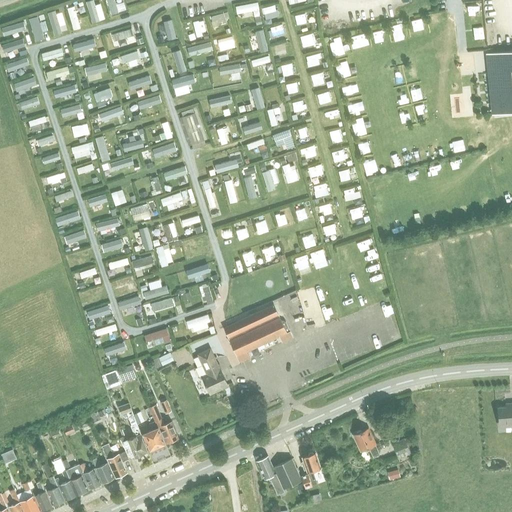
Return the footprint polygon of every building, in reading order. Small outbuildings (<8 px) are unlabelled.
[(511,112),(511,50),(487,53),(493,115),(511,112)] [(191,143),(203,139),(195,112),(182,117),(191,143)] [(293,337),(290,331),(285,321),(281,320),(273,304),(223,327),(239,362),(249,357),(246,351),(279,336),(282,342),(293,337)] [(166,328),(144,335),(146,341),(162,336),(164,343),(170,341),(166,328)] [(198,355),(194,358),(198,366),(195,367),(200,378),(202,377),(209,393),(227,384),(210,348),(197,354),(198,355)] [(162,365),(173,360),(170,353),(159,357),(162,365)] [(131,364),(117,369),(121,381),(135,376),(131,364)] [(166,412),(171,410),(166,400),(161,402),(166,412)] [(498,407),(497,407),(499,424),(511,422),(511,402),(505,403),(506,406),(501,406),(498,407)] [(147,451),(140,434),(139,430),(136,423),(128,403),(118,407),(121,414),(126,412),(131,425),(130,426),(134,436),(128,439),(121,442),(124,447),(129,458),(135,456),(143,453),(143,452),(147,451)] [(178,437),(171,421),(164,424),(156,404),(149,407),(154,420),(156,419),(166,442),(178,437)] [(139,412),(134,414),(138,424),(143,421),(139,412)] [(99,416),(98,413),(91,416),(93,422),(100,419),(99,416)] [(86,419),(77,423),(79,429),(85,426),(88,425),(86,419)] [(64,427),(66,434),(75,431),(72,424),(64,427)] [(164,443),(158,427),(142,434),(149,450),(164,443)] [(360,429),(355,431),(355,434),(354,434),(361,450),(368,447),(372,457),(378,454),(374,444),(376,443),(373,436),(371,437),(367,428),(363,430),(360,429)] [(410,452),(407,446),(403,437),(392,442),(398,457),(410,452)] [(122,461),(129,458),(124,447),(117,450),(118,453),(114,455),(108,442),(101,445),(115,476),(126,471),(122,461)] [(308,473),(301,475),(305,487),(316,483),(312,470),(320,468),(315,452),(313,453),(312,451),(308,452),(308,454),(302,456),(304,461),(302,462),(304,469),(306,468),(308,473)] [(283,488),(273,466),(267,455),(256,460),(264,478),(270,475),(278,492),(283,490),(283,488)] [(61,457),(55,460),(60,472),(62,472),(66,481),(61,483),(58,477),(55,478),(58,485),(59,484),(65,498),(77,493),(65,467),(62,461),(61,457)] [(102,482),(114,477),(107,462),(100,465),(96,457),(92,459),(102,482)] [(292,458),(273,466),(283,488),(302,480),(292,458)] [(66,459),(62,461),(65,467),(77,493),(88,488),(81,474),(83,473),(79,464),(70,468),(66,459)] [(64,499),(53,475),(47,462),(42,465),(52,488),(47,490),(53,504),(64,499)] [(83,462),(79,464),(83,473),(90,488),(101,483),(94,468),(87,471),(83,462)] [(387,470),(389,478),(399,476),(397,468),(387,470)] [(41,509),(51,505),(40,480),(36,482),(40,491),(41,490),(41,492),(35,495),(41,509)] [(30,488),(26,481),(21,483),(25,490),(16,494),(19,501),(24,511),(35,511),(40,510),(30,488)] [(24,511),(19,501),(16,494),(14,489),(10,491),(15,503),(9,506),(11,511),(24,511)] [(9,511),(5,503),(1,493),(0,492),(0,491),(0,502),(3,508),(0,509),(0,511),(9,511)]
